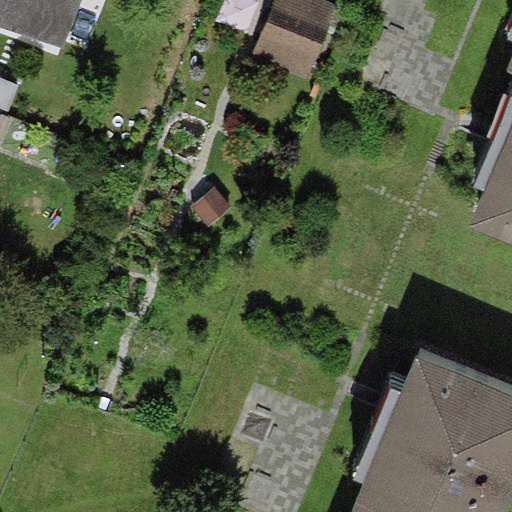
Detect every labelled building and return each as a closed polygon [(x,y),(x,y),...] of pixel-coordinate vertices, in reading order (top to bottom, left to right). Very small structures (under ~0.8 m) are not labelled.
[(0,0),(0,9),(54,33),(67,0),(0,0)] [(338,2),(334,0),(270,0),(249,50),(308,75),(338,2)] [(511,101),(472,199),(511,215),(511,101)] [(429,511),(433,506),(447,511),(489,511),(511,456),(511,372),(408,330),(345,482),(373,495),(413,511),(429,511)] [(366,511),(447,511),(433,506),(429,511),(413,511),(373,495),(366,511)]
